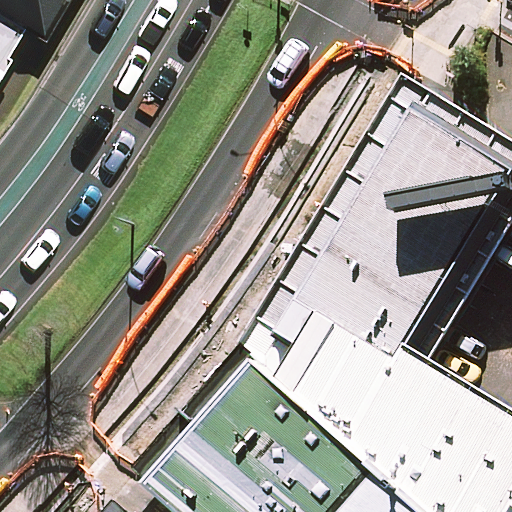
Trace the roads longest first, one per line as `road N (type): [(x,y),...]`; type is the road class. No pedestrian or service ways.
road 1 (secondary): [(351,0),(199,255),(25,468)]
road 2 (secondary): [(0,238),(95,123),(171,0)]
